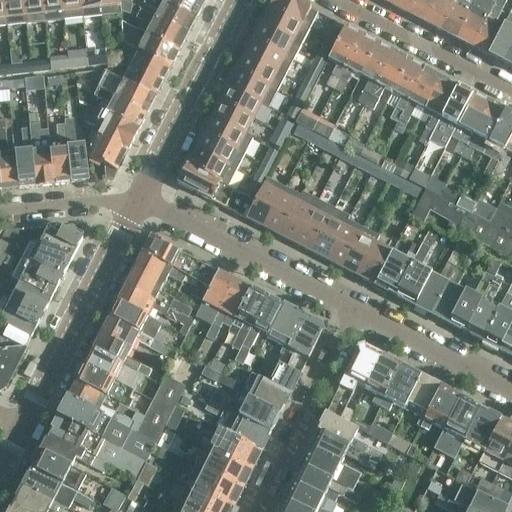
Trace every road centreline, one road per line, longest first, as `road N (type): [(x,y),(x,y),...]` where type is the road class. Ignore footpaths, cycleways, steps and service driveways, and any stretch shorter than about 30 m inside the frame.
road 1 (residential): [(356,308),(134,197)]
road 2 (tertiary): [(26,402),(134,197)]
road 3 (residential): [(254,511),(356,308)]
road 4 (tertiary): [(134,197),(238,0)]
road 5 (residential): [(332,0),(511,89)]
road 6 (residential): [(511,389),(356,308)]
road 7 (residential): [(0,211),(134,197)]
